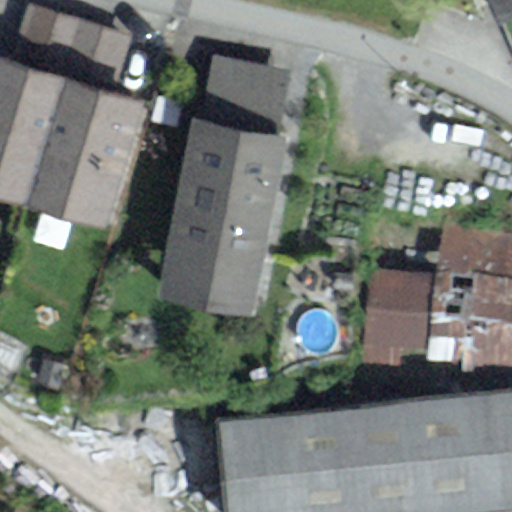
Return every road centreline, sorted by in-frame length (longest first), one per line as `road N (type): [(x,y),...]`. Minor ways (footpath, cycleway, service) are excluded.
road 1 (residential): [(511,106),(411,60),(165,0)]
road 2 (track): [(139,511),(0,412)]
